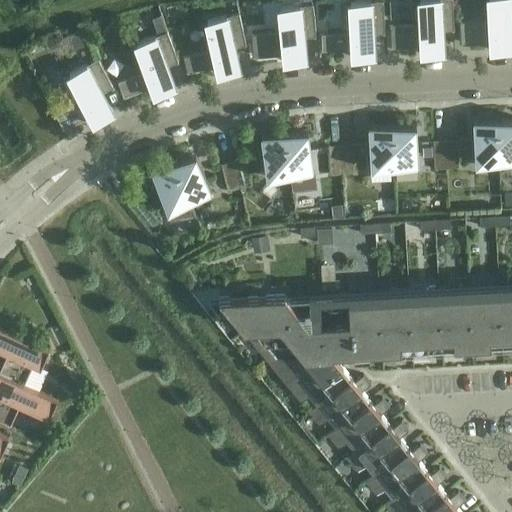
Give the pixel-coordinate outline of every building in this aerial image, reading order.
[(384,33),(382,0),(350,2),(351,32),(321,33),(322,49),(344,48),(344,44),(352,43),(352,57),(372,56),(371,33),(384,33)] [(453,29),(451,0),(418,0),(420,28),(412,29),(412,23),(390,24),(391,45),(413,44),(413,40),(421,40),(422,54),(442,53),(440,30),(453,29)] [(511,25),(511,0),(488,0),(490,25),(482,25),(481,19),(459,20),(460,42),(482,41),(482,37),(490,36),(491,50),(511,49),(510,26),(511,25)] [(315,36),(311,3),(279,7),(282,37),(274,37),(273,32),(251,34),(253,55),(275,53),(275,49),(283,48),(284,62),(304,60),(302,37),(315,36)] [(245,44),(238,12),(206,19),(213,49),(183,56),(187,71),(209,66),(208,62),(215,60),(218,74),(238,69),(233,47),(245,44)] [(178,61),(166,31),(136,42),(146,70),(118,81),(123,94),(144,86),(142,83),(150,80),(155,94),(173,87),(166,65),(178,61)] [(97,58),(68,73),(70,75),(62,79),(72,98),(53,108),(63,127),(83,117),(81,113),(88,110),(94,122),(112,113),(101,92),(112,87),(97,58)] [(511,117),(495,118),(498,161),(511,159),(511,117)] [(498,161),(495,118),(472,119),(474,162),(498,161)] [(415,122),(391,123),(393,166),(417,165),(415,122)] [(393,166),(391,123),(367,125),(369,167),(393,166)] [(307,128),(283,131),(289,173),(313,170),(307,128)] [(289,173),(283,131),(260,134),(265,177),(289,173)] [(444,139),(432,140),(434,168),(446,167),(444,139)] [(458,167),(456,139),(444,139),(446,167),(458,167)] [(340,144),(328,145),(329,173),(341,172),(340,144)] [(353,172),(352,144),(340,144),(341,172),(353,172)] [(195,152),(173,161),(189,200),(211,191),(195,152)] [(251,185),(244,157),(232,160),(239,188),(251,185)] [(232,160),(221,164),(228,191),(239,188),(232,160)] [(189,200),(173,161),(150,170),(167,209),(189,200)] [(511,191),(502,192),(503,206),(511,205),(511,191)] [(131,207),(148,229),(157,222),(140,200),(131,207)] [(341,205),(330,206),(331,218),(342,217),(341,205)] [(509,224),(509,214),(479,216),(479,225),(509,224)] [(419,229),(449,227),(449,217),(419,219),(419,229)] [(359,232),(389,230),(389,221),(359,222),(359,232)] [(300,236),(315,235),(314,225),(299,226),(300,236)] [(331,228),(315,229),(316,245),(331,244),(331,228)] [(267,235),(250,237),(252,253),(269,251),(267,235)] [(229,297),(218,297),(241,326),(266,357),(332,353),(333,355),(332,353),(350,352),(511,343),(511,282),(307,294),(308,310),(297,311),(283,294),(229,296),(229,297)] [(48,348),(0,325),(0,347),(7,351),(0,365),(0,372),(56,398),(56,397),(23,382),(32,363),(39,366),(48,348)] [(332,353),(266,357),(290,386),(300,398),(309,392),(311,395),(316,401),(308,408),(309,409),(319,421),(328,415),(330,418),(335,425),(327,432),(328,433),(328,432),(338,444),(347,438),(349,442),(354,448),(346,455),(347,456),(347,455),(357,468),(366,461),(368,465),(373,471),(365,478),(365,479),(366,479),(376,491),(385,485),(387,488),(392,494),(384,501),(384,502),(385,502),(392,511),(397,511),(403,508),(406,511),(461,511),(456,505),(465,498),(457,489),(449,496),(437,482),(446,475),(438,466),(430,473),(418,459),(427,452),(419,443),(411,450),(399,435),(408,428),(400,419),(392,426),(380,412),(389,405),(381,396),(373,403),(361,389),(370,382),(362,373),(354,380),(333,355),(332,353)] [(56,398),(0,372),(0,418),(9,423),(19,403),(48,416),(56,398)]
